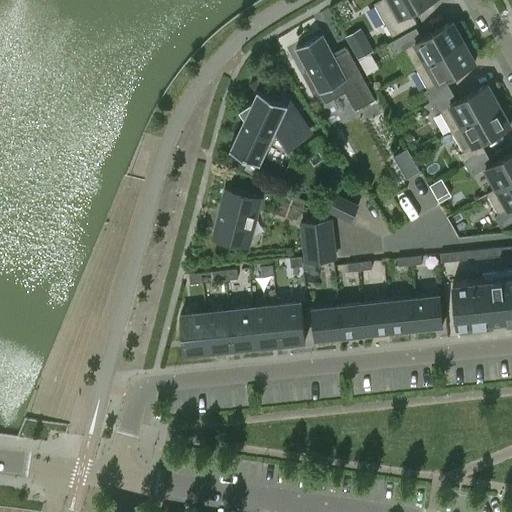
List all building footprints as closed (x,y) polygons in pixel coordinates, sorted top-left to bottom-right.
[(411,11),(430,0),(378,0),(374,3),(392,35),(417,22),(411,11)] [(416,68),(463,42),(452,21),(422,38),(416,27),(388,43),(394,54),(405,48),(416,68)] [(347,50),(334,56),(322,33),(296,48),(308,71),(304,73),(313,91),(317,88),(320,93),(340,82),(355,110),(375,99),(347,47),(346,48),(347,50)] [(349,44),(358,59),(369,54),(360,38),(349,44)] [(424,91),(430,102),(451,90),(445,79),(475,62),(463,42),(416,68),(427,89),(424,91)] [(440,111),(451,131),(498,104),(487,84),(457,100),(451,90),(430,102),(436,112),(440,111)] [(308,127),(283,92),(275,97),(257,89),(251,101),(239,109),(243,119),(229,148),(260,163),(277,127),(286,141),(308,127)] [(459,153),(465,164),(486,152),(480,142),(510,125),(498,104),(451,131),(463,151),(459,153)] [(407,177),(420,169),(408,147),(394,155),(407,177)] [(486,193),(487,193),(511,179),(511,151),(492,163),(486,152),(465,164),(472,175),(486,167),(497,187),(486,193)] [(511,179),(487,193),(498,214),(495,216),(501,227),(511,220),(511,179)] [(246,245),(259,197),(227,189),(219,220),(216,219),(213,233),(216,234),(215,237),(246,245)] [(358,205),(333,194),(326,208),(351,220),(358,205)] [(306,261),(335,258),(330,218),(302,221),(306,261)] [(511,245),(443,253),(444,262),(511,254),(511,245)] [(421,255),(409,256),(410,265),(422,263),(421,255)] [(302,256),(290,257),(291,267),(303,266),(302,256)] [(398,266),(410,265),(409,256),(397,257),(398,266)] [(302,262),(303,270),(315,269),(314,260),(302,262)] [(371,260),(359,262),(360,270),(372,269),(371,260)] [(348,271),(360,270),(359,262),(347,263),(348,271)] [(261,266),(262,276),(274,274),(273,265),(261,266)] [(237,268),(225,270),(226,280),(238,278),(237,268)] [(214,281),(226,280),(225,270),(213,271),(214,281)] [(201,272),(189,273),(190,283),(202,282),(201,272)] [(457,323),(511,317),(511,275),(453,281),(457,323)] [(413,296),(417,328),(443,325),(439,293),(413,296)] [(413,296),(388,299),(392,330),(417,328),(413,296)] [(388,299),(363,301),(367,333),(392,330),(388,299)] [(363,301),(338,304),(341,336),(367,333),(363,301)] [(277,304),(281,342),(305,340),(301,302),(277,304)] [(277,304),(253,307),(257,345),(281,342),(277,304)] [(315,339),(341,336),(338,304),(312,307),(315,339)] [(253,307),(229,309),(233,347),(257,345),(253,307)] [(229,309),(205,312),(209,350),(233,347),(229,309)] [(184,352),(209,350),(205,312),(180,315),(184,352)]
